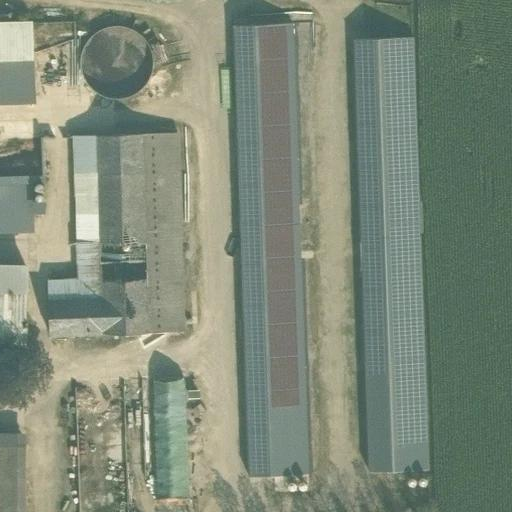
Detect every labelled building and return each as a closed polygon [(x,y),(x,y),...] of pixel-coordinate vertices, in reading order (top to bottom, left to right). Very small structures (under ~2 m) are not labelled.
[(76,59),(100,78),(95,84),(121,105),(148,71),(138,63),(149,49),(110,17),(76,59)] [(31,22),(0,23),(0,101),(35,101),(31,22)] [(292,24),(233,26),(248,476),(307,474),(292,24)] [(413,37),(354,39),(369,472),(428,470),(413,37)] [(177,133),(145,134),(152,333),(183,331),(177,133)] [(145,134),(74,136),(75,175),(95,174),(100,298),(50,300),(49,300),(48,302),(49,324),(49,325),(49,334),(50,335),(51,336),(101,334),(152,333),(145,134)] [(43,137),(0,138),(0,178),(31,178),(44,177),(43,137)] [(31,178),(0,178),(0,226),(31,226),(31,178)] [(27,270),(0,269),(0,292),(27,292),(27,270)] [(27,292),(0,292),(0,327),(27,326),(27,292)] [(27,326),(0,327),(0,347),(27,347),(27,326)] [(157,511),(189,510),(185,376),(152,377),(157,511)] [(24,511),(25,443),(0,442),(0,511),(24,511)]
